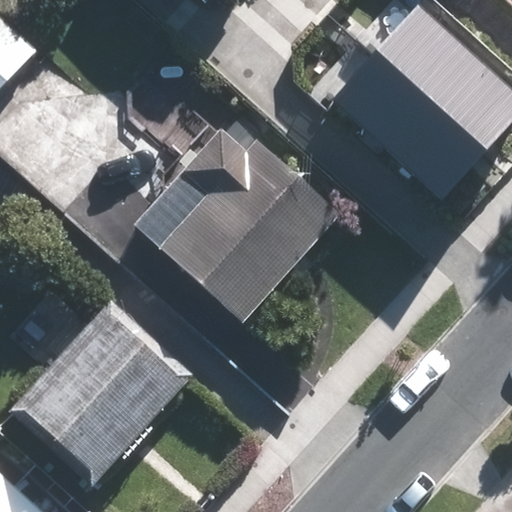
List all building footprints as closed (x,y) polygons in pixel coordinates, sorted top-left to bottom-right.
[(325,110),(432,205),(511,116),(511,89),(418,6),(325,110)] [(0,86),(37,46),(0,11),(0,86)] [(237,115),(139,225),(244,320),(343,210),(237,115)] [(111,295),(13,403),(96,479),(194,370),(111,295)] [(0,511),(50,511),(0,467),(0,511)]
